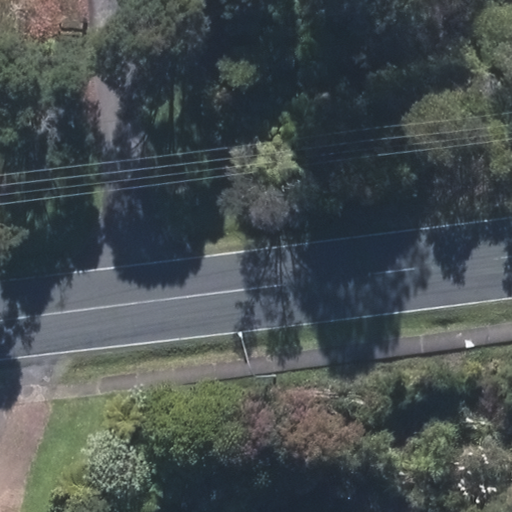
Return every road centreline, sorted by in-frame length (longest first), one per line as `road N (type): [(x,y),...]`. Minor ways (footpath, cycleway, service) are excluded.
road 1 (tertiary): [(511,261),(0,324)]
road 2 (track): [(128,309),(116,0)]
